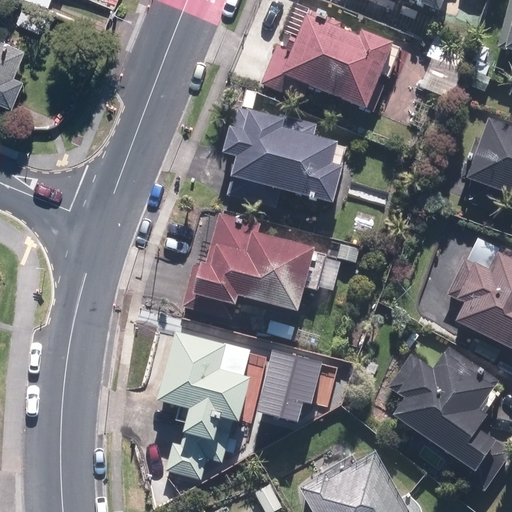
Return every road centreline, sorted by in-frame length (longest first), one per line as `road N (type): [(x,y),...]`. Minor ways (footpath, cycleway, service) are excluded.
road 1 (tertiary): [(101,223),(67,356),(61,511)]
road 2 (tertiary): [(187,0),(101,223)]
